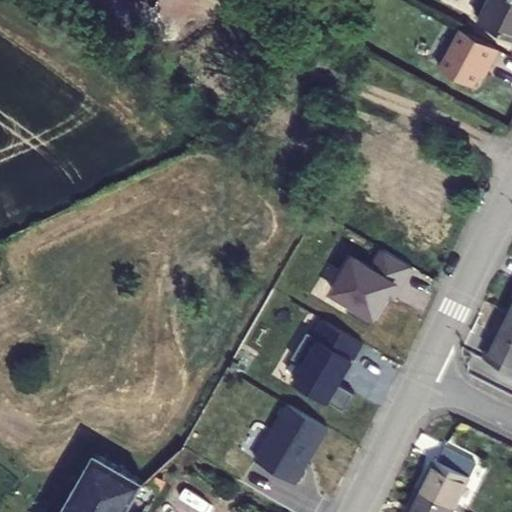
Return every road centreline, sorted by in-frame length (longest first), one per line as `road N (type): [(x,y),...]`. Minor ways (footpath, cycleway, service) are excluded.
road 1 (unknown): [(219,0),(299,71),(511,185)]
road 2 (tertiary): [(422,375),(511,191)]
road 3 (tertiary): [(354,511),(422,375)]
